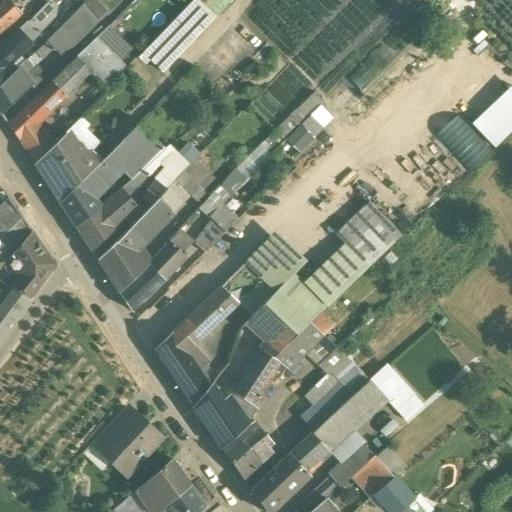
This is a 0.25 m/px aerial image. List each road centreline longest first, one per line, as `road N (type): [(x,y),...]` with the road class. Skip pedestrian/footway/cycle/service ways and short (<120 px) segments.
road 1 (residential): [(73,265),(236,511)]
road 2 (residential): [(0,158),(73,265)]
